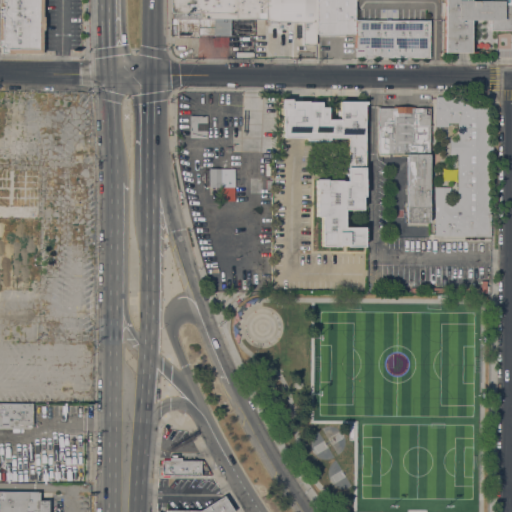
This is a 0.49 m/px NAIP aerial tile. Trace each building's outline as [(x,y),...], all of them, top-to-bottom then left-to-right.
[(43,0),(43,53),(0,53),(0,10),(1,10),(1,6),(3,6),(3,2),(0,2),(0,0),(43,0)] [(315,0),(315,33),(315,45),(296,45),(296,22),(265,22),(265,19),(253,19),(230,19),(177,19),(172,19),(172,13),(171,13),(171,0),(315,0)] [(443,13),(441,13),(441,2),(443,2),(443,0),(469,0),(469,1),(488,1),(488,0),(511,0),(511,30),(488,30),(488,20),(481,20),(481,21),(476,21),(469,20),(469,53),(443,52),(443,13)] [(362,57),(354,57),(354,51),(363,51),(363,50),(355,49),(355,20),(429,21),(429,58),(362,57)] [(475,235),(434,234),(434,187),(450,187),(449,202),(457,202),(458,155),(450,154),(450,139),(458,140),(458,123),(448,123),(448,126),(435,126),(436,97),(483,98),(483,96),(484,96),(486,96),(488,97),(490,98),(491,100),(491,102),(491,105),(490,105),(490,141),(491,141),(491,151),(490,151),(489,214),(490,214),(489,237),(475,237),(475,235)] [(363,246),(346,246),(346,245),(338,245),(338,246),(321,246),(321,216),(316,216),(316,188),(315,188),(315,179),(326,179),(326,180),(341,180),(341,181),(346,181),(346,167),(347,167),(347,137),(328,137),(328,140),(306,140),(306,137),(296,137),(282,137),(282,108),(281,108),(281,99),(291,99),(291,101),(296,101),(307,101),(307,102),(320,102),(320,107),(327,107),(327,119),(339,119),(339,101),(366,101),(366,104),(363,104),(363,179),(364,179),(364,196),(361,196),(361,209),(343,209),(343,227),(363,227),(363,246)] [(378,108),(393,108),(393,106),(413,106),(413,108),(425,108),(425,114),(429,114),(428,223),(406,222),(406,207),(407,154),(381,154),(380,156),(378,156),(378,154),(378,108)] [(189,116),(206,116),(206,117),(208,117),(208,122),(206,122),(206,138),(189,138),(189,116)] [(234,201),(220,201),(220,187),(202,187),(202,170),(208,170),(208,169),(234,169),(234,201)] [(269,257),(257,257),(257,245),(269,245),(269,257)] [(236,312),(237,310),(240,307),(243,304),(246,302),(250,299),(254,298),(259,297),(263,297),(257,302),(254,301),(252,304),(249,303),(248,307),(244,307),(243,310),(240,311),(240,312),(236,312)] [(0,429),(0,403),(31,404),(31,430),(0,429)] [(180,458),(180,461),(200,461),(200,475),(169,475),(169,477),(160,477),(160,470),(161,470),(161,465),(160,465),(160,459),(169,459),(169,457),(180,458)] [(0,511),(0,491),(39,492),(39,498),(50,498),(50,511),(0,511)] [(223,495),(233,511),(231,511),(165,511),(165,510),(200,511),(223,495)]
